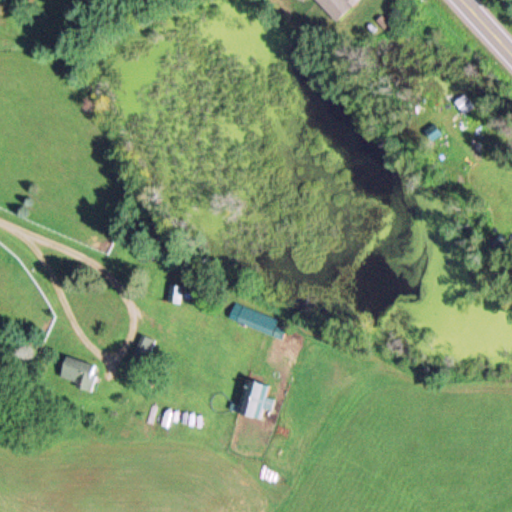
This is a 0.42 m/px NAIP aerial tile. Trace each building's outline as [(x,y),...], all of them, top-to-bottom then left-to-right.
[(315,0),(336,21),(354,3),(351,0),(315,0)] [(474,106),(463,94),(454,102),(464,114),(474,106)] [(277,317),(241,305),(236,322),(272,334),(277,317)] [(98,368),(67,356),(58,378),(89,391),(98,368)] [(266,395),(269,383),(247,376),(237,410),(261,416),(264,406),(271,409),(275,398),(266,395)]
